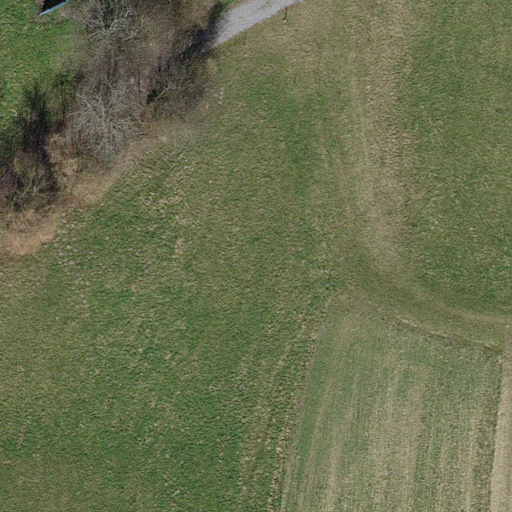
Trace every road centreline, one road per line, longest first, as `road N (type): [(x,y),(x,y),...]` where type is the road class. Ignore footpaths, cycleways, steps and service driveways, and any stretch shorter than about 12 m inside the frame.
road 1 (track): [(511,320),(472,318),(421,296),(385,251),(365,193),(339,0)]
road 2 (track): [(272,0),(83,114),(0,178)]
